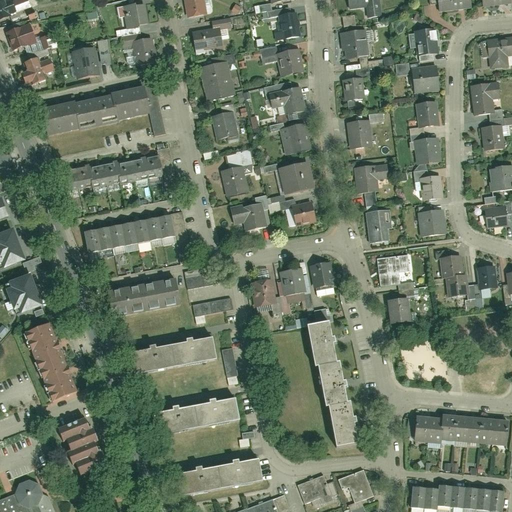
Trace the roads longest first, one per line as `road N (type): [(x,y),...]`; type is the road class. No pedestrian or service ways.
road 1 (tertiary): [(0,81),(158,511)]
road 2 (residential): [(395,465),(297,471),(271,457),(223,256)]
road 3 (residential): [(511,24),(471,32),(461,48),(456,196),(470,238),(511,251)]
road 4 (residential): [(347,239),(318,0)]
road 5 (residential): [(223,256),(207,240),(173,63)]
road 6 (residential): [(387,400),(347,239)]
road 7 (residential): [(347,239),(223,256)]
road 8 (residential): [(511,406),(387,400)]
